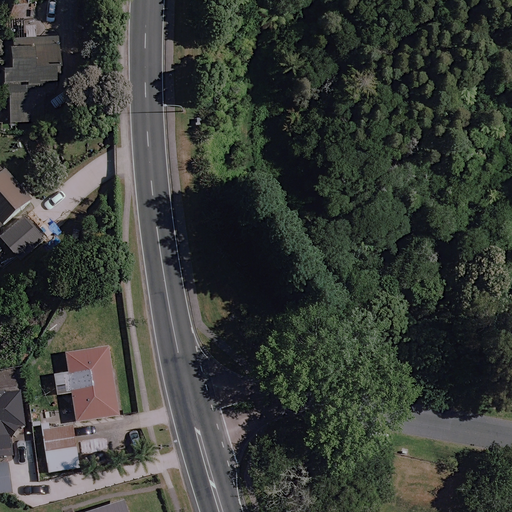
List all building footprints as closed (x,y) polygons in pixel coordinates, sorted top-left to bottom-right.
[(11,47),(0,47),(0,82),(5,82),(7,123),(42,122),(41,97),(56,96),(54,36),(11,38),(11,47)] [(0,229),(30,202),(0,169),(0,229)] [(43,241),(22,219),(0,239),(0,242),(19,263),(43,241)] [(108,349),(64,355),(74,426),(118,419),(108,349)] [(4,394),(0,394),(0,459),(10,458),(7,443),(18,430),(24,429),(19,394),(4,397),(4,394)] [(72,428),(42,432),(48,475),(78,470),(72,428)] [(6,464),(0,464),(0,495),(10,494),(6,464)]
